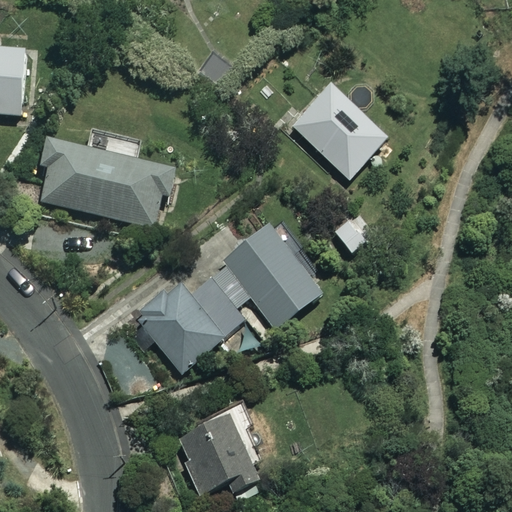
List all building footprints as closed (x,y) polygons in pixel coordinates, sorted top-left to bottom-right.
[(29,56),(0,54),(0,122),(26,124),(29,56)] [(383,144),(328,93),(292,131),(347,183),(383,144)] [(146,160),(148,152),(87,138),(85,144),(48,136),(41,166),(50,168),(42,203),(155,229),(163,193),(170,194),(177,167),(146,160)] [(211,279),(237,310),(251,299),(277,330),(324,292),(268,223),(223,259),(228,265),(211,279)] [(237,310),(211,279),(192,295),(179,278),(134,314),(182,373),(246,321),(237,310)] [(263,480),(229,411),(182,434),(192,455),(180,461),(196,493),(225,479),(233,494),(263,480)]
